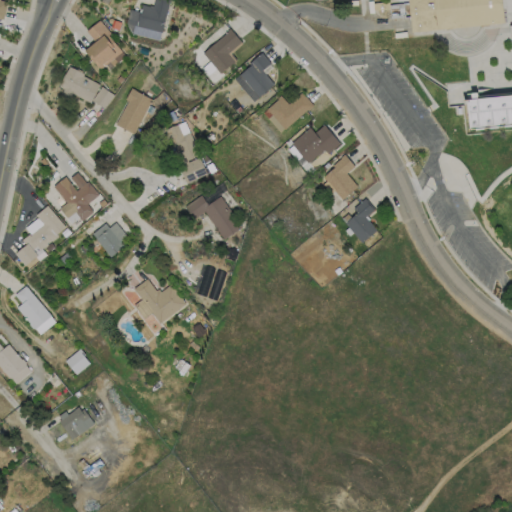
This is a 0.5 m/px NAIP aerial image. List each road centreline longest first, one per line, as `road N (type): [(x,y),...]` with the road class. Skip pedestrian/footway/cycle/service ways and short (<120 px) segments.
road 1 (residential): [(511,330),(449,279),(353,106),(286,29),(240,0)]
road 2 (tertiary): [(56,0),(0,159)]
